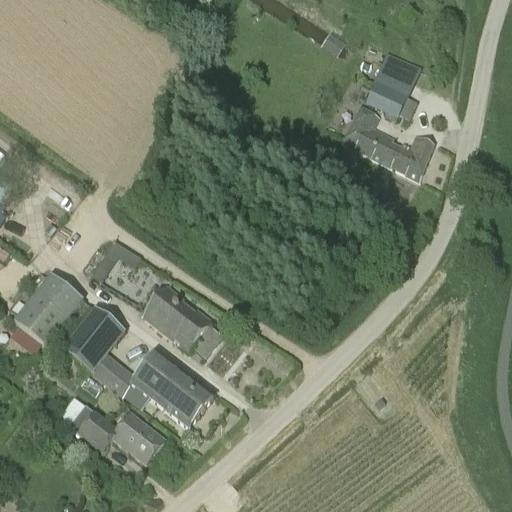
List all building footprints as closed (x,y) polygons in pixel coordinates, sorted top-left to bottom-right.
[(389,59),(364,111),(398,126),(421,74),(389,59)] [(410,151),(403,147),(400,152),(390,147),(392,142),(373,133),(378,122),(373,119),(374,118),(360,111),(342,149),(417,185),(434,149),(415,140),(410,151)] [(266,145),(254,162),(274,175),(286,158),(266,145)] [(116,262),(133,273),(139,263),(123,253),(116,262)] [(50,280),(12,328),(44,353),(82,305),(50,280)] [(229,375),(239,360),(230,355),(237,343),(191,309),(167,341),(216,377),(222,370),(229,375)] [(187,434),(212,401),(156,357),(131,389),(103,367),(126,338),(94,313),(61,355),(92,381),(93,380),(122,403),(132,391),(187,434)] [(110,444),(145,471),(165,446),(130,419),(116,436),(85,412),(69,433),(77,439),(76,439),(100,457),(110,444)]
